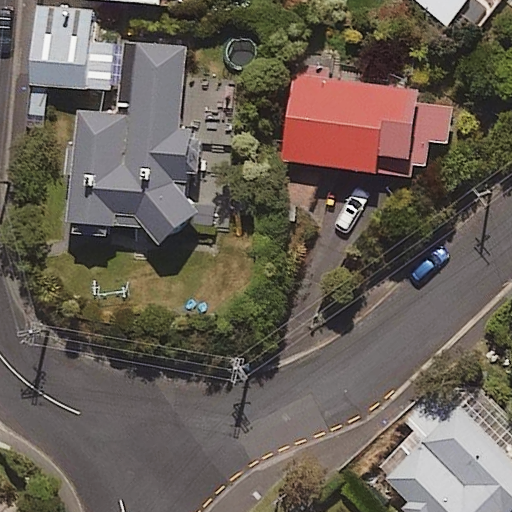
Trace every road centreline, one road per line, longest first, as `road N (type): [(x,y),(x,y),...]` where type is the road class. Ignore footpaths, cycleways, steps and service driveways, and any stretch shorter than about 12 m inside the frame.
road 1 (unclassified): [(102,421),(233,417),(339,379),(511,236)]
road 2 (unclassified): [(0,353),(38,390),(102,421)]
